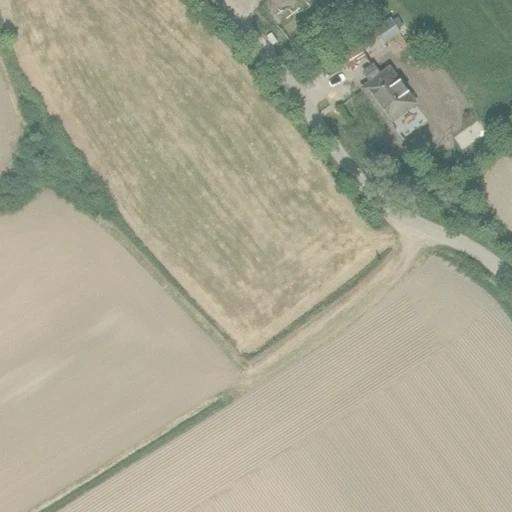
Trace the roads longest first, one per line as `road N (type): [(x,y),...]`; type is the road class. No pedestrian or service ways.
road 1 (track): [(416,226),(154,426),(19,511)]
road 2 (residential): [(217,0),(389,212),(451,234),(511,282)]
